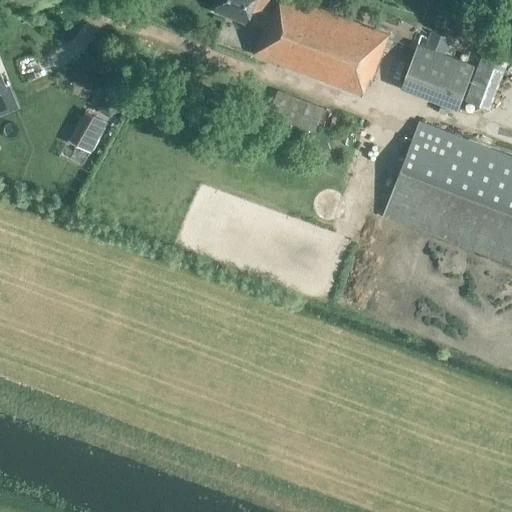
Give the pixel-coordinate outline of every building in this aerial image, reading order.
[(371,79),(388,35),(298,0),(220,0),(216,10),(247,22),(247,21),(264,28),(254,53),(362,95),(369,78),(371,79)] [(445,54),(450,39),(430,31),(424,46),(445,54)] [(52,45),(57,61),(75,56),(70,39),(52,45)] [(473,97),(500,104),(511,54),(511,51),(485,46),(473,97)] [(472,70),(462,66),(413,48),(400,84),(459,106),(472,70)] [(18,63),(27,85),(46,76),(37,54),(18,63)] [(317,131),(325,108),(280,91),(272,114),(317,131)] [(103,97),(96,111),(109,118),(116,104),(103,97)] [(105,127),(81,115),(67,140),(91,153),(105,127)] [(511,265),(511,157),(419,122),(383,216),(511,265)] [(321,222),(328,223),(334,222),(339,218),(343,213),(344,207),(343,200),(339,195),(334,191),(328,190),(322,191),(316,195),(313,200),(311,206),(313,213),(316,218),(321,222)]
